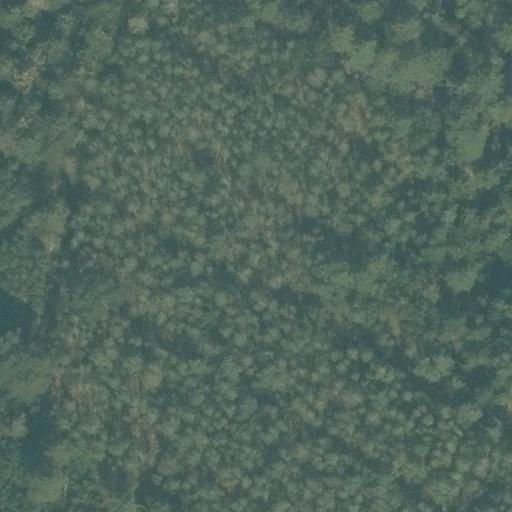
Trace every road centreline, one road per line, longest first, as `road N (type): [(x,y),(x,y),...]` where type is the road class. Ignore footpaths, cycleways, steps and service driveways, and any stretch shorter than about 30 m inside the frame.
road 1 (track): [(217,0),(420,108)]
road 2 (track): [(420,108),(511,229)]
